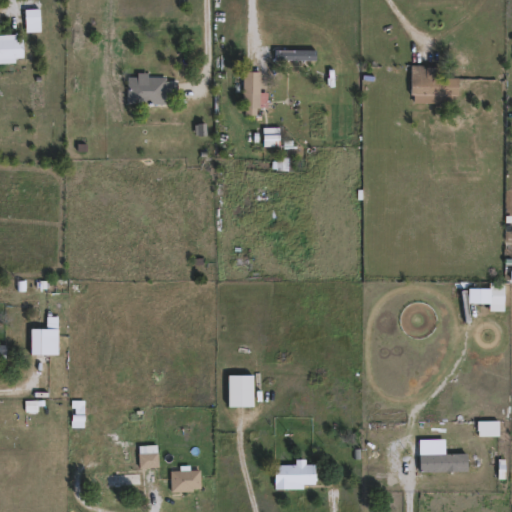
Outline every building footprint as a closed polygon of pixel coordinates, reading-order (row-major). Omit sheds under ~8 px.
[(23,8),(41,8),(41,32),(23,32),(23,8)] [(0,36),(17,36),(17,60),(0,60),(0,36)] [(455,77),(454,99),(409,99),(410,65),(432,65),(432,77),(455,77)] [(241,114),(241,71),(258,71),(258,114),(241,114)] [(127,104),(126,76),(176,75),(176,103),(127,104)] [(278,126),(279,138),(262,140),(261,127),(278,126)] [(488,303),(488,286),(503,286),(503,303),(488,303)] [(61,353),(35,353),(35,327),(49,327),(49,315),(61,315),(61,353)] [(0,342),(10,342),(10,359),(0,359),(0,342)] [(253,405),(223,405),(223,373),(253,373),(253,405)] [(327,395),(341,395),(341,407),(327,407),(327,395)] [(475,419),(497,419),(497,435),(475,435),(475,419)] [(156,466),(137,466),(137,444),(156,444),(156,466)] [(467,471),(415,471),(415,452),(467,452),(467,471)] [(269,487),(269,463),(293,463),(293,461),(310,461),(310,487),(269,487)] [(199,490),(169,490),(169,470),(199,470),(199,490)]
